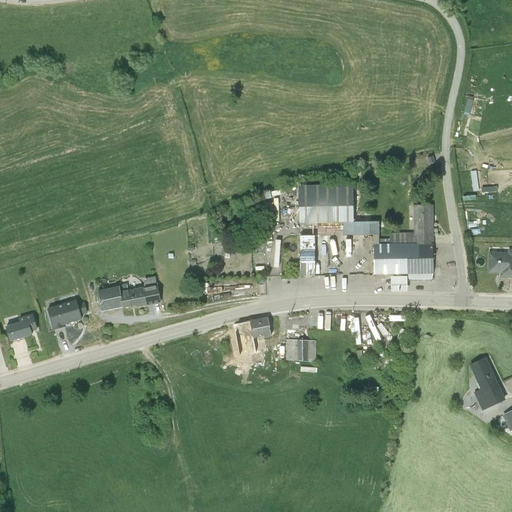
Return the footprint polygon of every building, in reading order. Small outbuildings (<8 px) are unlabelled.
[(474,110),(477,94),(471,93),(468,109),(474,110)] [(474,167),(477,188),(485,186),(481,166),(474,167)] [(354,199),(353,192),(353,181),(352,181),(298,182),(299,221),(312,221),(313,232),(312,233),(314,233),(314,273),(376,272),(409,272),(409,278),(434,278),(434,271),(435,271),(434,241),(415,241),(410,240),(410,230),(390,230),(391,241),(380,241),(380,232),(380,218),(371,219),(364,219),(354,219),(354,200),(354,199)] [(354,219),(364,219),(364,212),(359,212),(359,200),(354,200),(354,219)] [(415,241),(434,241),(435,241),(434,201),(414,202),(415,241)] [(484,231),(484,215),(474,215),(473,231),(484,231)] [(314,233),(312,233),(299,233),(300,273),(314,273),(314,233)] [(255,238),(245,239),(245,248),(255,247),(255,238)] [(490,249),(490,271),(502,271),(502,275),(511,275),(511,246),(509,247),(509,249),(490,249)] [(408,274),(392,274),(392,289),(408,289),(408,274)] [(141,286),(143,297),(158,295),(155,278),(147,280),(148,284),(141,286)] [(143,297),(141,286),(141,285),(126,288),(125,281),(116,283),(94,287),(99,310),(120,306),(144,301),(143,297)] [(43,306),(49,328),(61,325),(60,322),(78,317),(77,313),(84,311),(81,300),(74,302),(72,298),(43,306)] [(14,319),(0,323),(0,324),(5,339),(28,332),(27,330),(33,328),(28,312),(13,316),(14,319)] [(231,323),(238,354),(242,354),(257,350),(255,338),(265,336),(271,334),(267,315),(231,323)] [(390,331),(383,321),(378,325),(385,334),(390,331)] [(405,328),(401,327),(396,347),(399,348),(405,328)] [(265,336),(255,338),(257,350),(262,350),(268,348),(265,336)] [(316,339),(286,338),(286,359),(315,360),(316,339)] [(257,350),(242,354),(242,360),(263,360),(262,350),(257,350)] [(487,397),(481,399),(480,400),(484,410),(508,399),(487,355),(471,363),(484,391),(487,397)] [(487,397),(484,391),(479,393),(481,399),(487,397)]
